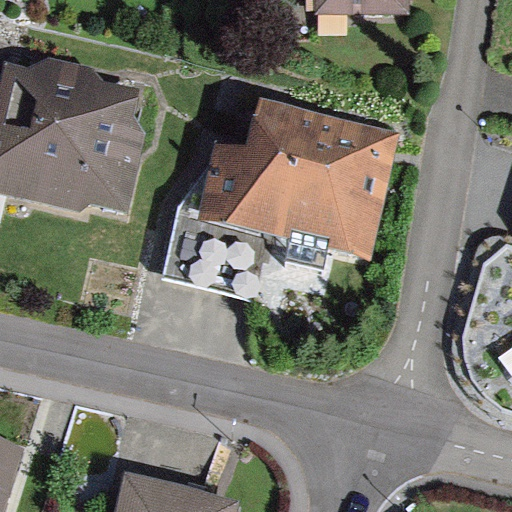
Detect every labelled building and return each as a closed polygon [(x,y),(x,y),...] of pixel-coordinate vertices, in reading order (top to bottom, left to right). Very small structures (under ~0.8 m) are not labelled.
[(313,0),(314,15),(410,16),(410,0),(313,0)] [(47,57),(28,67),(66,74),(105,82),(94,68),(47,57)] [(28,67),(6,61),(0,85),(0,193),(81,212),(89,203),(128,213),(145,134),(135,116),(140,90),(105,82),(66,74),(28,67)] [(403,131),(261,96),(248,148),(216,141),(213,153),(200,212),(199,217),(265,233),(290,239),(292,231),(329,240),(327,247),(372,258),(403,131)] [(200,212),(213,153),(179,205),(200,212)] [(200,212),(179,205),(162,278),(248,301),(265,233),(199,217),(200,212)] [(329,240),(292,231),(290,239),(285,260),(322,268),(327,247),(329,240)] [(26,446),(0,437),(0,511),(4,511),(6,509),(26,446)] [(195,487),(126,471),(116,511),(237,511),(241,498),(195,487)]
